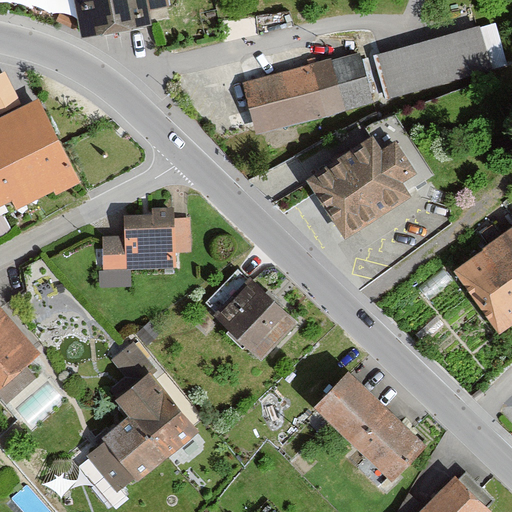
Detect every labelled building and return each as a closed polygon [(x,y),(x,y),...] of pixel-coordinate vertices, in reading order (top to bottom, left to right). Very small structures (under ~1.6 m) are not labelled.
[(145,0),(80,0),(89,40),(113,35),(145,29),(151,28),(148,14),(145,0)] [(168,0),(145,0),(148,14),(170,10),(168,0)] [(494,21),(373,56),(386,99),(507,65),(494,21)] [(360,53),(332,60),(331,58),(241,82),(253,128),(255,135),(373,103),(360,53)] [(5,72),(0,74),(0,114),(21,104),(5,72)] [(80,183),(38,98),(0,117),(0,206),(12,201),(16,210),(54,191),(56,195),(80,183)] [(372,137),(305,180),(314,194),(341,236),(345,241),(413,197),(403,183),(417,174),(396,141),(382,150),(372,137)] [(191,217),(130,218),(130,236),(106,236),(107,269),(179,268),(179,253),(192,253),(191,217)] [(511,238),(459,276),(504,341),(511,335),(511,238)] [(267,294),(242,270),(209,304),(268,360),(305,322),(271,289),(267,294)] [(0,303),(0,393),(47,356),(2,301),(0,303)] [(128,378),(113,390),(137,421),(92,455),(123,493),(205,429),(137,342),(114,360),(128,378)] [(432,453),(353,380),(321,415),(399,487),(432,453)] [(495,502),(467,475),(432,511),(488,511),(487,510),(495,502)]
